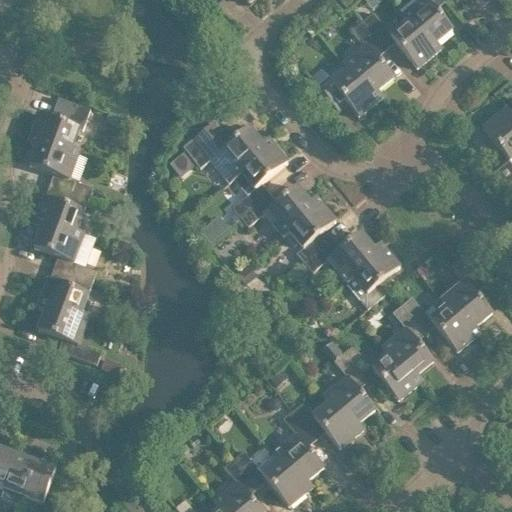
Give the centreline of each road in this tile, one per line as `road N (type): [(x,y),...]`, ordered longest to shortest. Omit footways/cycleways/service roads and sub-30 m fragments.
road 1 (residential): [(398,167),(371,175),(327,163),(251,69),(261,33),(301,0)]
road 2 (residential): [(0,273),(5,137),(18,84),(0,58)]
road 3 (residential): [(398,167),(393,149),(511,32)]
road 4 (residential): [(511,271),(453,179),(398,167)]
